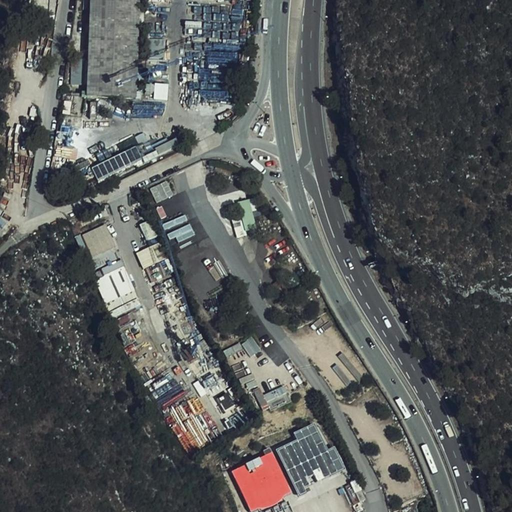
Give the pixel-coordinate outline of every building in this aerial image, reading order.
[(139,0),(88,0),(85,103),(135,104),(137,62),(138,41),(139,0)] [(166,41),(138,41),(137,62),(165,63),(166,41)] [(158,154),(178,147),(176,139),(155,146),(158,154)] [(137,147),(91,168),(99,185),(144,165),(137,147)] [(157,203),(173,194),(166,179),(149,188),(157,203)] [(248,199),(236,203),(245,233),(257,229),(248,199)] [(105,227),(78,239),(87,260),(115,248),(105,227)] [(156,246),(136,255),(143,272),(163,264),(156,246)] [(121,262),(94,274),(113,318),(140,305),(121,262)] [(243,344),(251,356),(260,349),(253,337),(243,344)] [(269,412),(291,402),(284,386),(262,395),(269,412)] [(276,450),(297,498),(307,494),(304,488),(345,470),(335,447),(327,450),(316,423),(293,433),(296,441),(276,450)] [(231,467),(250,511),(251,511),(272,503),(272,502),(288,495),(269,451),(231,467)] [(341,487),(313,496),(318,511),(336,511),(348,508),(341,487)] [(292,511),(288,501),(264,511),(292,511)]
